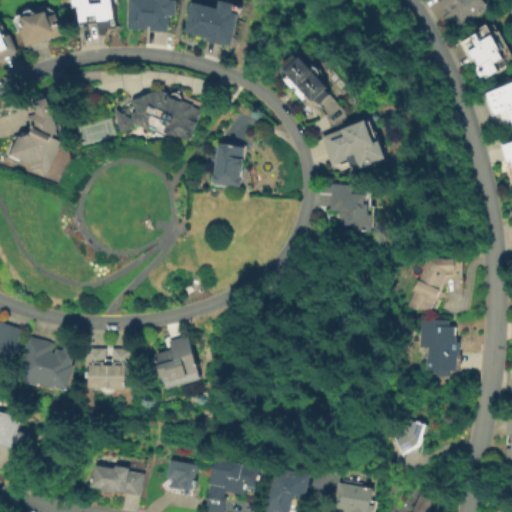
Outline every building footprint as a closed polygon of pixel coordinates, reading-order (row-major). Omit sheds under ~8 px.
[(98,29),(97,22),(74,24),(71,8),(66,9),(64,0),(116,0),(117,4),(115,4),(118,20),(117,27),(114,27),(114,25),(110,26),(110,28),(98,29)] [(130,27),(133,0),(179,0),(179,14),(171,13),(170,32),(150,30),(150,27),(141,27),(142,29),(130,27)] [(237,12),(232,11),(234,2),(223,0),(217,0),(217,7),(190,1),(183,34),(230,44),(237,12)] [(443,0),(492,0),(493,1),(464,27),(455,17),(459,13),(458,12),(453,17),(448,11),(450,8),(443,0)] [(10,21),(13,16),(19,14),(20,12),(23,11),(24,8),(28,10),(42,5),(54,12),(59,25),(64,24),(67,34),(53,38),(52,37),(43,40),(44,41),(24,47),(10,21)] [(0,24),(2,24),(5,34),(8,33),(8,35),(11,35),(17,51),(0,57),(0,24)] [(473,60),(469,62),(458,43),(491,24),(511,62),(479,80),(475,72),(476,66),(474,63),(473,62),(473,60)] [(301,54),(309,63),(312,61),(317,62),(320,64),(323,67),(325,75),(323,78),(331,86),(329,88),(333,93),(322,103),(317,98),(313,100),(311,97),(307,101),(285,77),(289,74),(284,70),(301,54)] [(511,125),(510,126),(504,112),(497,115),(489,94),(511,86),(511,125)] [(134,125),(133,126),(133,129),(119,133),(112,112),(127,108),(130,117),(130,114),(134,112),(129,101),(153,92),(157,94),(157,93),(160,94),(161,91),(169,94),(173,92),(176,93),(178,93),(180,96),(181,97),(181,99),(181,101),(192,105),(192,107),(200,110),(189,141),(176,137),(175,139),(149,129),(148,130),(134,125)] [(25,131),(26,129),(25,126),(29,125),(26,116),(35,112),(32,101),(46,95),(55,127),(51,137),(60,141),(57,147),(58,148),(44,176),(29,169),(30,168),(27,166),(28,164),(21,161),(16,162),(6,157),(6,155),(4,154),(14,135),(25,131)] [(374,119),(382,142),(387,141),(392,158),(363,168),(361,163),(354,166),(351,158),(333,164),(325,138),(374,119)] [(511,185),(500,144),(511,140),(511,185)] [(238,179),(239,180),(238,187),(236,188),(222,186),(222,187),(213,186),(213,185),(212,185),(210,183),(211,177),(212,176),(214,163),(213,163),(210,160),(211,156),(213,154),(214,154),(215,144),(219,145),(220,142),(228,144),(229,143),(234,143),(236,145),(245,146),(244,160),(241,160),(241,161),(240,160),(240,162),(241,163),(241,169),(240,171),(242,171),(241,179),(238,179)] [(336,183),(339,184),(339,181),(375,185),(373,207),(376,207),(375,227),(372,230),(372,234),(343,231),(344,217),(343,217),(344,212),(334,211),(336,183)] [(148,229),(144,222),(148,219),(153,227),(148,229)] [(418,309),(410,305),(415,290),(414,290),(419,279),(420,279),(425,267),(424,267),(428,256),(444,256),(444,258),(457,257),(456,256),(465,256),(464,274),(454,275),(449,285),(447,284),(444,290),(447,291),(441,305),(439,308),(434,308),(433,309),(418,309)] [(422,345),(421,317),(452,317),(452,323),(459,323),(459,334),(461,334),(461,339),(464,339),(464,367),(454,373),(453,374),(439,374),(439,371),(435,371),(435,368),(429,368),(429,357),(430,357),(429,355),(429,345),(422,345)] [(0,320),(23,328),(3,372),(1,371),(0,373),(0,320)] [(158,351),(174,347),(171,338),(191,333),(202,369),(174,377),(173,372),(165,374),(158,351)] [(31,336),(56,342),(53,350),(56,351),(57,347),(64,349),(65,344),(76,347),(72,363),(75,364),(65,390),(52,387),(52,388),(19,378),(31,336)] [(91,385),(91,367),(87,367),(87,346),(107,347),(108,357),(114,357),(114,347),(134,346),(134,371),(130,371),(129,386),(118,386),(116,390),(113,391),(109,392),(106,390),(104,387),(103,385),(100,387),(96,387),(94,387),(91,385)] [(11,445),(10,447),(8,448),(0,445),(0,410),(21,416),(17,429),(30,432),(28,437),(26,438),(25,438),(24,439),(22,439),(20,438),(17,440),(13,439),(11,445)] [(511,459),(511,418),(504,418),(504,435),(510,435),(510,447),(504,447),(503,459),(511,459)] [(396,434),(402,431),(404,423),(412,425),(414,419),(430,422),(424,443),(422,446),(408,453),(396,434)] [(172,489),(174,479),(169,478),(172,458),(200,464),(194,495),(173,492),(173,489),(172,489)] [(205,511),(209,487),(206,486),(212,460),(259,468),(256,489),(255,489),(253,496),(243,494),(243,495),(223,492),(222,497),(226,498),(223,511),(205,511)] [(116,490),(115,492),(102,490),(102,487),(92,486),(95,463),(115,467),(116,464),(131,467),(130,469),(145,472),(141,495),(124,491),(116,490)] [(300,498),(299,506),(294,505),(292,511),(274,511),(268,510),(276,466),(311,473),(308,494),(304,494),(303,498),(300,498)] [(344,511),(345,510),(335,508),(339,481),(377,487),(376,500),(379,500),(376,511),(344,511)] [(413,511),(421,492),(444,501),(439,511),(413,511)]
